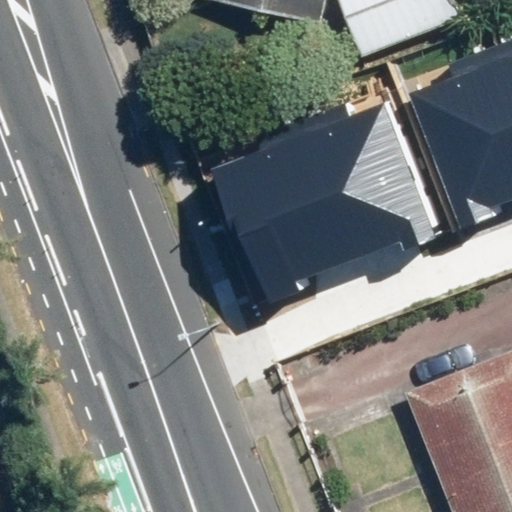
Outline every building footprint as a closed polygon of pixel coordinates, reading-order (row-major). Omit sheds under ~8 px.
[(241,0),(318,19),(322,0),(241,0)] [(457,0),(349,0),(368,46),(461,11),(457,0)] [(511,53),(494,60),(511,108),(511,53)] [(413,89),(462,223),(499,209),(495,199),(511,193),(511,108),(494,60),(413,89)] [(394,256),(432,242),(383,109),(301,138),(346,262),(391,246),(394,256)] [(220,168),(269,301),(306,288),(302,278),(346,262),(301,138),(220,168)] [(511,511),(511,359),(415,394),(457,511),(511,511)]
